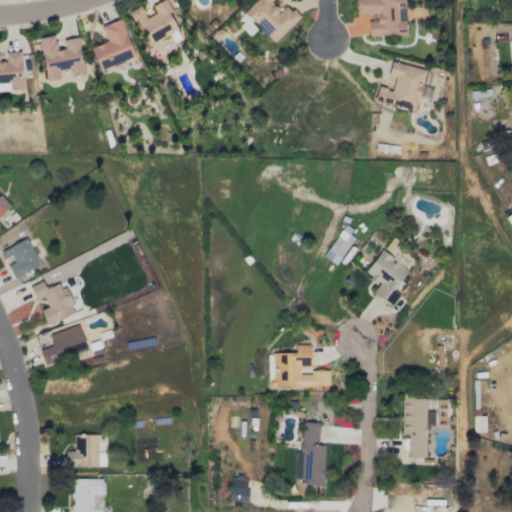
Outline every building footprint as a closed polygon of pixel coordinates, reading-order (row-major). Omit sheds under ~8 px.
[(177,30),(168,12),(171,10),(165,0),(162,0),(152,5),(155,13),(146,17),(140,6),(130,10),(146,45),(177,30)] [(255,0),(243,12),(273,42),(299,17),(286,4),(279,11),(272,3),(275,0),(255,0)] [(368,36),(405,34),(403,0),(353,0),(354,13),(376,12),(377,21),(368,21),(368,36)] [(98,69),(134,58),(121,18),(101,25),(106,42),(91,47),(98,69)] [(45,80),(59,78),(58,70),(69,68),(70,76),(84,74),(78,37),(63,39),(64,48),(56,49),(54,35),(39,37),(45,80)] [(375,100),(415,110),(425,69),(390,61),(387,75),(394,77),(391,89),(378,86),(375,100)] [(0,214),(9,208),(0,194),(0,214)] [(334,264),(355,237),(343,227),(322,255),(334,264)] [(39,265),(26,238),(0,250),(0,251),(4,259),(10,256),(13,262),(7,265),(13,278),(39,265)] [(392,305),(398,293),(394,291),(407,267),(377,251),(365,275),(378,282),(372,294),(392,305)] [(74,311),(61,282),(45,289),(42,281),(29,286),(35,300),(43,297),(47,307),(39,310),(45,324),(74,311)] [(42,362),(86,352),(80,325),(48,332),(51,346),(39,349),(42,362)] [(271,387),(328,386),(328,370),(309,370),(309,374),(300,374),(300,367),(309,367),(309,344),(294,345),(295,352),(271,353),(271,387)] [(408,434),(407,457),(424,457),(425,398),(412,398),(412,393),(402,393),(401,434),(408,434)] [(318,422),(301,421),(300,452),(294,452),(293,478),(303,479),(303,484),(322,485),(324,445),(317,445),(318,422)] [(97,465),(96,434),(83,435),(84,451),(65,452),(66,466),(97,465)] [(100,478),(72,479),(73,509),(85,509),(84,511),(90,511),(90,494),(101,494),(100,478)] [(246,501),(248,478),(229,478),(228,500),(246,501)]
